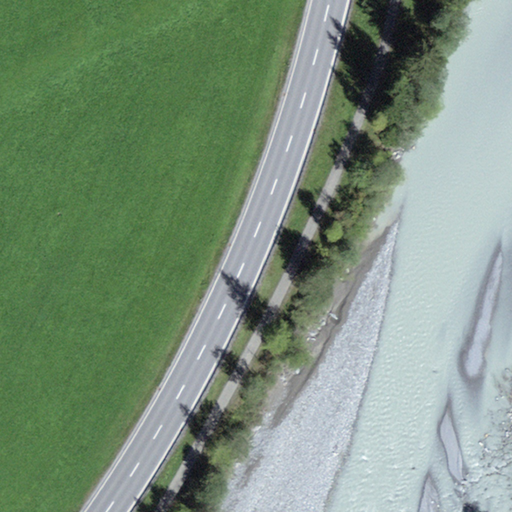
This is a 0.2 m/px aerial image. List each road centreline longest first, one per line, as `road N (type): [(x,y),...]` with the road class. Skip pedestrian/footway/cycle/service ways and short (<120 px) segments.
road 1 (track): [(158,511),(258,340),(375,80),(394,0)]
road 2 (primary): [(330,0),(308,87),(238,271),(171,408),(104,511)]
